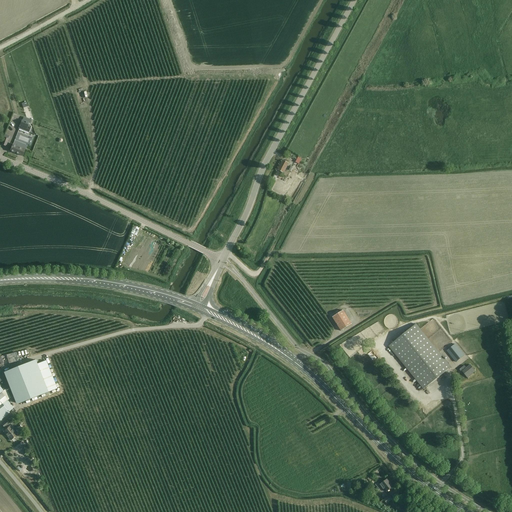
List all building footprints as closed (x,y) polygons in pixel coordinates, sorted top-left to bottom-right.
[(22,120),(19,128),(29,132),(31,127),(29,126),(30,123),(22,120)] [(23,156),(25,150),(17,147),(17,146),(13,144),(10,151),(23,156)] [(283,160),(277,170),(283,173),(288,163),(283,160)] [(343,310),(332,317),(341,331),(352,324),(343,310)] [(424,389),(451,367),(416,324),(389,346),(424,389)] [(455,344),(447,351),(456,362),(464,355),(455,344)] [(46,361),(37,364),(35,360),(9,371),(22,403),(57,389),(46,361)] [(464,366),(459,370),(461,372),(462,372),(467,378),(475,372),(475,371),(475,369),(473,368),(470,365),(466,368),(464,366)] [(0,387),(0,420),(9,413),(9,412),(2,404),(7,400),(10,398),(6,389),(3,391),(0,387)] [(317,427),(330,419),(328,416),(315,423),(317,427)] [(3,432),(11,441),(17,435),(10,426),(3,432)] [(386,492),(393,487),(387,479),(380,485),(377,487),(379,490),(382,487),(383,489),(384,489),(386,492)]
